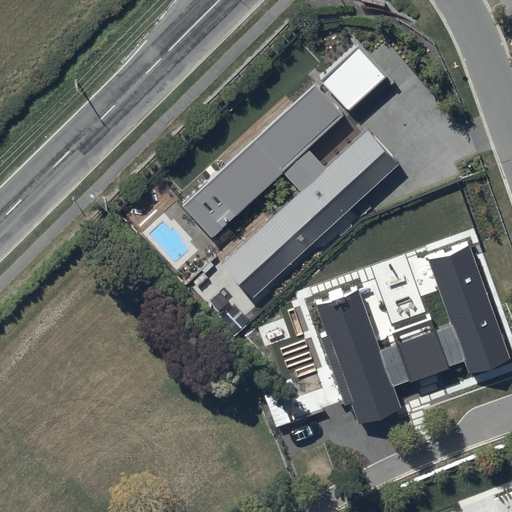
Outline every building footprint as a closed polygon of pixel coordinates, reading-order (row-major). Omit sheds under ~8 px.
[(357,45),(321,78),(351,110),(387,77),(357,45)] [(314,82),(180,205),(212,240),(284,174),(300,192),(222,264),(253,297),(398,165),(367,131),(326,169),(308,150),(346,115),(314,82)] [(511,360),(468,243),(426,258),(450,324),(380,350),(358,290),(317,305),(360,423),(400,409),(392,387),(463,361),(469,375),(511,360)] [(154,443),(116,407),(80,445),(119,481),(154,443)] [(149,478),(187,511),(225,511),(264,469),(204,415),(149,478)]
